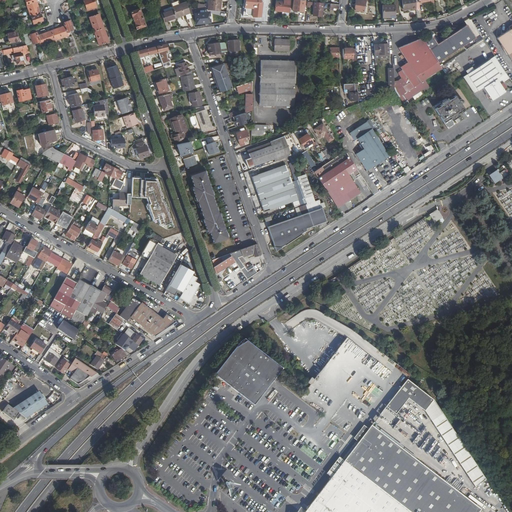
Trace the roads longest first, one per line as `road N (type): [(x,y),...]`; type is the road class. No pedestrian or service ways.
road 1 (trunk): [(31,511),(79,453),(199,341),(511,131)]
road 2 (trunk): [(511,121),(193,335)]
road 3 (unclassified): [(398,218),(213,343),(137,449)]
road 4 (tertiary): [(511,111),(270,270)]
road 5 (residential): [(270,270),(189,33)]
road 6 (trunk): [(193,335),(69,451),(20,511)]
road 7 (residential): [(194,319),(0,210)]
road 8 (trunk): [(193,335),(116,384),(45,447)]
road 9 (residential): [(51,66),(68,134),(136,167),(167,166)]
road 10 (tertiary): [(341,30),(433,25),(487,0)]
road 11 (residential): [(216,305),(167,166)]
road 12 (tertiary): [(75,398),(194,319)]
road 13 (unclassified): [(398,218),(511,141)]
road 14 (residential): [(167,166),(125,47)]
